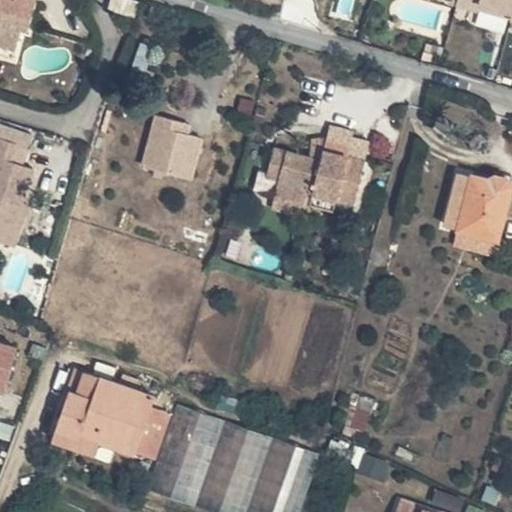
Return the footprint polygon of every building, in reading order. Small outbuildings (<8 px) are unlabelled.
[(0,0),(0,13),(1,9),(8,11),(11,0),(0,0)] [(511,14),(511,0),(481,0),(479,6),(511,14)] [(156,114),(143,164),(196,177),(209,128),(156,114)] [(299,136),(303,123),(287,124),(283,142),(296,145),(299,136)] [(283,142),(249,133),(242,162),(254,166),(250,179),(286,188),(289,176),(314,182),(329,185),(340,146),(299,136),(296,145),(283,142)] [(0,180),(9,154),(0,150),(0,180)] [(511,202),(511,182),(465,169),(450,219),(503,234),(511,202)] [(289,176),(286,188),(311,195),(314,182),(289,176)] [(283,202),(286,188),(250,179),(246,194),(283,202)] [(0,384),(12,387),(19,340),(0,336),(0,384)] [(68,354),(59,351),(49,375),(60,379),(68,354)] [(138,379),(68,354),(60,379),(49,375),(34,415),(58,424),(60,417),(115,437),(138,379)] [(201,408),(175,499),(221,511),(302,511),(321,447),(249,426),(246,434),(224,428),(228,415),(201,408)] [(432,497),(389,479),(375,511),(459,511),(460,507),(430,501),(432,497)]
